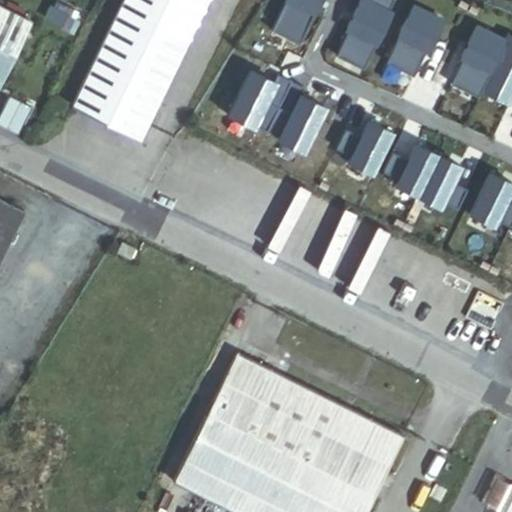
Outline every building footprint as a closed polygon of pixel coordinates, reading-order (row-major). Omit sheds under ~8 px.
[(139,137),(207,0),(121,0),(71,104),(139,137)] [(284,0),(270,29),(298,42),(313,11),(315,12),(321,0),(284,0)] [(359,0),(346,27),(348,28),(336,53),(362,67),(389,11),(387,10),(392,0),(359,0)] [(0,80),(31,19),(0,3),(0,80)] [(441,19),(413,5),(386,61),(413,74),(425,48),(427,49),(441,19)] [(504,39),(476,26),(461,55),(463,56),(451,82),(477,95),(481,88),(509,102),(511,94),(511,34),(507,32),(504,39)] [(265,129),(290,79),(289,79),(277,73),(273,80),(249,69),(227,114),(251,126),(253,123),(265,129)] [(300,151),(323,105),(300,94),(303,86),(290,79),(265,129),(277,135),(276,139),(300,151)] [(345,127),(335,146),(350,154),(347,161),(369,172),(390,130),(368,119),(360,135),(345,127)] [(408,158),(393,150),(383,169),(398,177),(394,184),(437,205),(441,199),(456,206),(466,187),(450,180),(458,164),(416,142),(408,158)] [(511,182),(490,172),(469,213),(491,224),(495,217),(511,225),(511,201),(504,198),(511,182)] [(0,258),(22,213),(0,202),(0,258)] [(134,247),(121,241),(117,251),(130,257),(134,247)] [(384,473),(404,433),(236,350),(171,480),(235,511),(364,511),(378,484),(384,473)] [(472,511),(511,511),(511,446),(506,443),(472,511)] [(386,488),(392,477),(384,473),(378,484),(386,488)]
